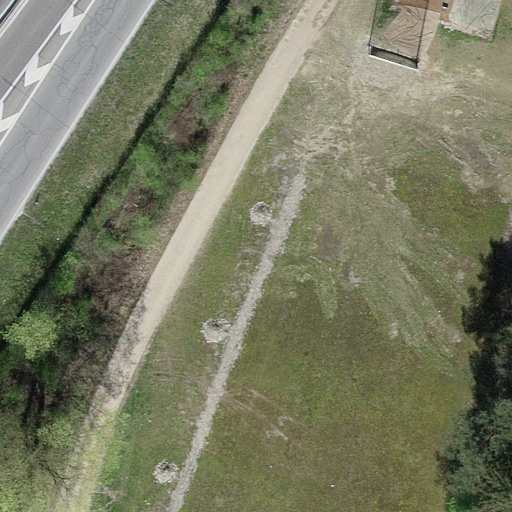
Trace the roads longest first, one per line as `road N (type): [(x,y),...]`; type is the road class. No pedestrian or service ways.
road 1 (track): [(66,511),(125,360),(277,64),(320,0)]
road 2 (trunk): [(0,199),(133,0)]
